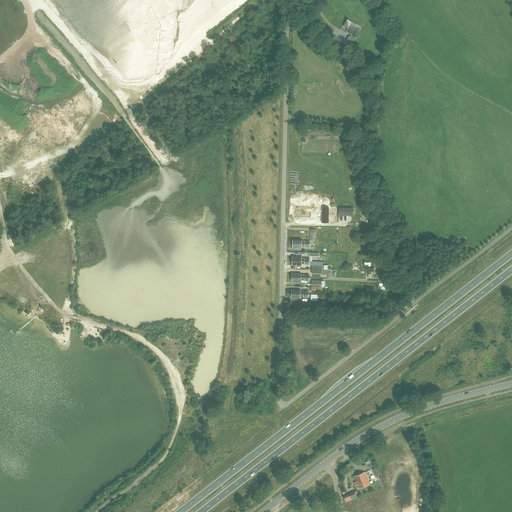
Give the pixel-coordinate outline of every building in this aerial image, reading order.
[(346,22),(344,26),(346,27),(348,28),(349,29),(347,32),(352,35),(351,37),(350,36),(346,43),(352,46),(356,38),(358,35),(360,31),(355,28),(350,25),(351,24),(352,22),(350,21),(347,19),(346,22)] [(367,62),(366,63),(369,68),(374,64),(371,59),(367,62)] [(294,207),(294,215),(305,216),(309,216),(310,216),(311,207),(294,207)] [(363,242),(363,235),(365,234),(365,231),(362,232),(363,235),(358,235),(358,230),(354,230),(354,235),(355,235),(355,237),(357,237),(357,243),(363,242)] [(366,462),(368,468),(374,466),(371,460),(366,462)] [(370,484),(365,472),(354,477),(359,488),(370,484)] [(346,502),(352,500),(349,494),(344,496),(346,502)]
